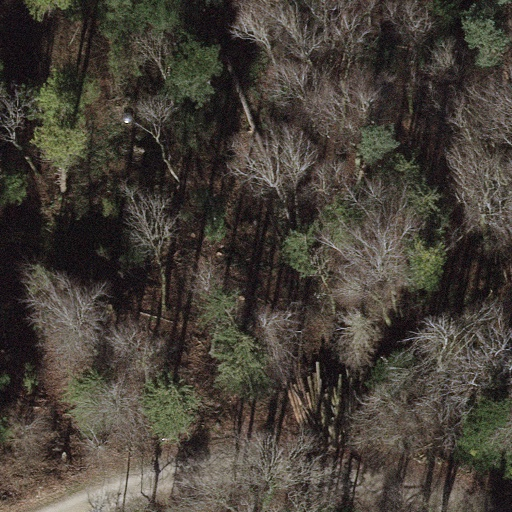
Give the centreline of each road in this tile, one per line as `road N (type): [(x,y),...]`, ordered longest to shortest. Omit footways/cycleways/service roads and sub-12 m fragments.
road 1 (track): [(83,511),(240,455),(373,474),(476,511)]
road 2 (track): [(240,455),(383,318),(511,217)]
